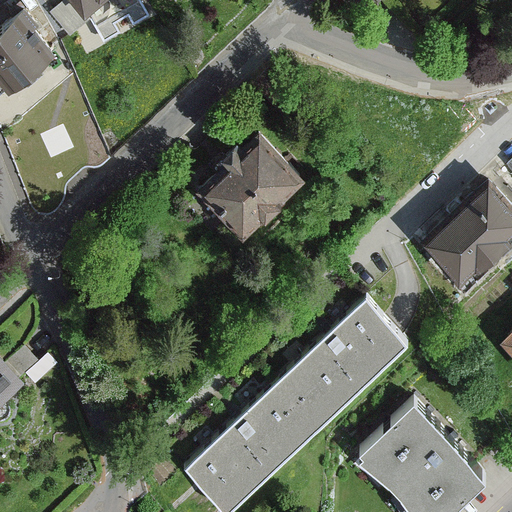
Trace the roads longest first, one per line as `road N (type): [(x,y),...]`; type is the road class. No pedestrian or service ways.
road 1 (residential): [(33,255),(288,6)]
road 2 (residential): [(33,255),(110,455),(117,496)]
road 3 (residential): [(511,68),(414,73),(378,65),(313,32),(288,6)]
